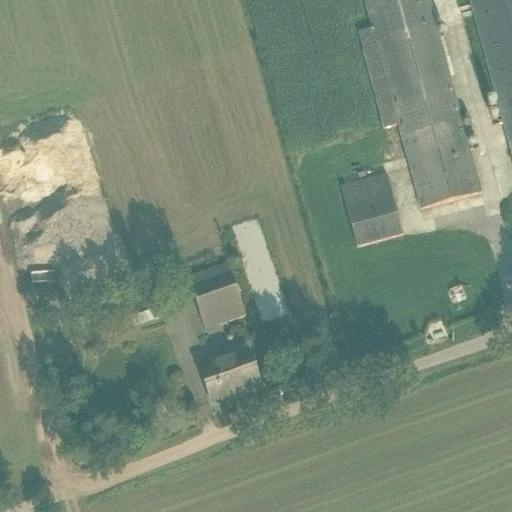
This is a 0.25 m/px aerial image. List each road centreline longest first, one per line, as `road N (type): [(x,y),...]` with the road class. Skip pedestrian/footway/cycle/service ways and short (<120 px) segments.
road 1 (unclassified): [(193,459),(511,345)]
road 2 (track): [(46,511),(193,459)]
